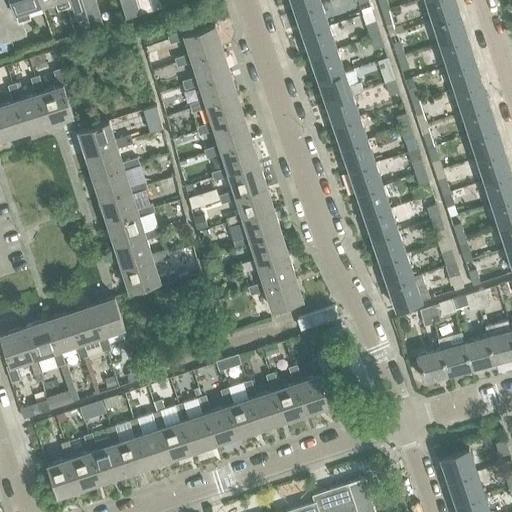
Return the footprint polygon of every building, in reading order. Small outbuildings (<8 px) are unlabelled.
[(10,0),(11,1),(0,4),(0,7),(10,39),(25,34),(21,19),(30,16),(27,7),(40,3),(39,0),(10,0)] [(39,0),(40,3),(50,0),(54,0),(57,8),(66,5),(75,34),(90,29),(90,28),(86,14),(82,3),(81,0),(39,0)] [(95,0),(90,0),(82,3),(86,14),(90,28),(103,24),(95,0)] [(152,9),(149,0),(136,0),(140,13),(152,9)] [(291,0),(295,11),(321,2),(319,0),(291,0)] [(377,0),(381,10),(389,7),(386,0),(377,0)] [(426,0),(432,19),(457,10),(454,0),(426,0)] [(295,11),(303,33),(328,25),(321,2),(295,11)] [(0,41),(10,39),(0,7),(0,41)] [(394,21),(389,7),(381,10),(386,24),(394,21)] [(432,19),(439,41),(465,33),(457,10),(432,19)] [(364,25),(368,38),(378,34),(374,21),(364,25)] [(185,38),(189,52),(191,57),(222,47),(214,23),(185,33),(184,29),(168,34),(171,43),(185,38)] [(303,33),(311,57),(336,48),(328,25),(303,33)] [(439,41),(447,64),(472,55),(465,33),(439,41)] [(383,46),(378,34),(368,38),(372,50),(383,46)] [(392,42),(396,55),(404,53),(399,39),(392,42)] [(192,61),(196,75),(198,80),(229,70),(222,47),(191,57),(189,52),(175,56),(178,66),(192,61)] [(311,57),(318,79),(343,70),(336,48),(311,57)] [(409,67),(404,53),(396,55),(401,70),(409,67)] [(447,64),(454,87),(480,79),(472,55),(447,64)] [(393,78),(386,56),(377,59),(384,81),(393,78)] [(58,84),(44,89),(39,90),(48,121),(72,113),(62,83),(68,82),(63,67),(54,70),(58,84)] [(318,79),(326,101),(351,93),(363,89),(360,80),(358,81),(353,67),(343,70),(318,79)] [(199,84),(204,97),(205,103),(236,93),(229,70),(198,80),(196,75),(182,79),(185,88),(199,84)] [(35,91),(21,96),(16,98),(26,128),(48,121),(39,90),(44,89),(40,75),(31,78),(35,91)] [(398,91),(393,79),(383,82),(388,95),(398,91)] [(454,87),(462,110),(487,102),(480,79),(454,87)] [(12,99),(0,102),(0,126),(3,135),(26,128),(16,98),(21,96),(16,83),(8,85),(12,99)] [(407,88),(411,101),(419,99),(415,85),(407,88)] [(207,107),(211,120),(212,125),(243,115),(236,93),(205,103),(204,97),(190,102),(192,111),(207,107)] [(326,101),(333,124),(359,116),(351,93),(326,101)] [(423,112),(419,99),(411,101),(416,115),(423,112)] [(462,110),(469,132),(494,124),(487,102),(462,110)] [(142,108),(149,132),(163,128),(156,104),(142,108)] [(394,116),(398,128),(409,125),(405,113),(394,116)] [(214,129),(218,144),(220,149),(251,139),(243,115),(212,125),(211,120),(197,124),(200,134),(214,129)] [(333,124),(341,147),(367,139),(359,116),(333,124)] [(77,129),(85,154),(114,144),(116,149),(117,148),(131,144),(128,134),(114,139),(107,119),(77,129)] [(469,132),(477,155),(502,147),(494,124),(469,132)] [(413,137),(409,125),(398,128),(402,141),(413,137)] [(422,134),(426,146),(434,144),(430,131),(422,134)] [(349,170),(375,162),(383,159),(376,138),(367,141),(367,139),(341,147),(349,170)] [(221,152),(226,166),(227,171),(258,161),(251,139),(220,149),(218,144),(204,148),(207,157),(221,152)] [(85,154),(92,176),(123,166),(124,171),(138,166),(135,157),(121,162),(117,148),(116,149),(114,144),(85,154)] [(439,159),(434,144),(426,146),(431,161),(439,159)] [(477,155),(484,178),(509,170),(502,147),(477,155)] [(409,162),(413,174),(424,170),(420,158),(409,162)] [(233,189),(233,190),(235,194),(266,184),(258,161),(227,171),(226,166),(211,171),(214,179),(229,175),(233,189)] [(349,170),(357,193),(382,184),(375,162),(349,170)] [(92,176),(100,199),(130,189),(132,193),(145,189),(142,179),(128,184),(124,171),(123,166),(92,176)] [(428,183),(424,170),(413,174),(417,187),(428,183)] [(484,178),(491,201),(511,194),(511,177),(509,170),(484,178)] [(437,179),(441,192),(449,189),(445,177),(437,179)] [(273,207),(266,184),(235,194),(233,190),(219,194),(222,203),(236,199),(240,212),(242,217),(273,207)] [(357,193),(364,215),(390,207),(382,184),(357,193)] [(192,207),(219,198),(216,187),(188,196),(192,207)] [(100,199),(107,221),(137,211),(136,207),(132,193),(130,189),(100,199)] [(454,204),(449,189),(441,192),(446,207),(454,204)] [(511,194),(491,201),(499,224),(511,220),(511,194)] [(107,221),(114,244),(144,235),(145,239),(146,239),(160,234),(157,226),(156,226),(152,212),(153,211),(150,203),(136,207),(137,211),(107,221)] [(372,238),(397,229),(409,225),(401,203),(390,207),(364,215),(372,238)] [(425,207),(429,219),(439,215),(435,204),(425,207)] [(280,229),(273,207),(242,217),(240,212),(226,216),(234,241),(249,236),(250,239),(280,229)] [(204,213),(192,216),(196,229),(208,226),(204,213)] [(444,229),(439,215),(429,219),(433,232),(444,229)] [(511,220),(499,224),(506,247),(511,245),(511,220)] [(452,225),(456,238),(464,236),(460,222),(452,225)] [(288,253),(280,229),(250,239),(255,257),(241,262),(242,267),(288,253)] [(372,238),(380,260),(405,252),(397,229),(372,238)] [(114,244),(122,267),(152,257),(153,262),(168,257),(165,247),(150,252),(146,239),(145,239),(144,235),(114,244)] [(468,249),(464,236),(456,238),(461,252),(468,249)] [(440,253),(443,264),(454,261),(450,249),(440,253)] [(380,260),(387,283),(413,275),(405,252),(380,260)] [(248,285),(249,290),(295,275),(288,253),(242,267),(244,271),(258,267),(263,280),(248,285)] [(158,275),(153,262),(152,257),(122,267),(129,289),(159,280),(160,284),(175,279),(172,270),(158,275)] [(458,274),(454,261),(443,264),(448,278),(458,274)] [(186,267),(176,270),(178,278),(179,278),(187,276),(189,275),(186,267)] [(467,271),(471,284),(480,281),(475,268),(467,271)] [(421,272),(413,275),(387,283),(395,306),(429,294),(421,272)] [(302,298),(295,275),(249,290),(251,294),(266,289),(271,307),(302,298)] [(483,287),(474,290),(478,307),(489,304),(483,287)] [(469,310),(478,307),(474,290),(464,293),(469,310)] [(112,295),(89,303),(99,334),(97,334),(103,350),(111,347),(106,332),(123,326),(112,295)] [(437,302),(428,305),(432,322),(442,319),(437,302)] [(83,339),(97,334),(99,334),(89,303),(67,310),(77,341),(74,342),(80,357),(88,355),(83,339)] [(424,325),(432,322),(428,305),(418,308),(424,325)] [(60,347),(74,342),(77,341),(67,310),(44,318),(55,349),(52,350),(57,365),(65,362),(60,347)] [(37,355),(52,350),(55,349),(44,318),(21,326),(32,356),(29,357),(34,373),(42,370),(37,355)] [(483,325),(485,334),(492,360),(511,355),(511,342),(508,328),(506,319),(483,325)] [(13,363),(29,357),(32,356),(21,326),(0,332),(0,339),(8,364),(5,365),(10,381),(18,378),(13,363)] [(485,334),(462,341),(469,367),(492,360),(485,334)] [(462,341),(439,347),(446,373),(469,367),(462,341)] [(276,343),(264,347),(266,355),(278,351),(279,350),(276,343)] [(424,379),(446,373),(439,347),(417,353),(424,379)] [(278,351),(266,355),(269,362),(281,357),(278,351)] [(319,357),(296,365),(301,379),(297,381),(307,411),(330,403),(320,373),(324,372),(319,357)] [(293,382),(279,387),(275,388),(285,418),(307,411),(297,381),(301,379),(296,365),(288,367),(293,382)] [(271,390),(256,394),(252,396),(262,426),(285,418),(275,388),(279,387),(274,372),(266,375),(271,390)] [(113,375),(104,378),(107,387),(116,384),(113,375)] [(251,380),(228,387),(233,402),(228,404),(238,434),(262,426),(252,396),(256,394),(251,380)] [(21,401),(24,414),(80,398),(77,386),(21,401)] [(216,441),(238,434),(228,404),(233,402),(228,387),(220,390),(224,405),(210,410),(206,411),(216,441)] [(117,393),(101,398),(105,408),(121,403),(117,393)] [(202,412),(187,417),(184,418),(193,449),(216,441),(206,411),(210,410),(205,395),(197,398),(202,412)] [(101,398),(94,401),(98,413),(106,411),(105,408),(101,398)] [(156,410),(159,409),(164,407),(161,398),(153,401),(156,410)] [(170,456),(193,449),(184,418),(187,417),(182,402),(159,410),(164,425),(160,426),(170,456)] [(148,464),(170,456),(160,426),(164,425),(159,410),(137,418),(141,432),(138,434),(148,464)] [(64,411),(56,414),(58,421),(66,418),(64,411)] [(126,471),(148,464),(138,434),(141,432),(137,418),(113,425),(118,440),(116,441),(126,471)] [(107,436),(94,440),(96,447),(92,449),(102,479),(126,471),(116,441),(118,440),(113,425),(105,428),(107,436)] [(80,486),(102,479),(92,449),(96,447),(94,440),(91,433),(83,435),(88,450),(73,455),(71,456),(80,486)] [(498,455),(508,452),(505,439),(494,442),(498,455)] [(56,494),(80,486),(71,456),(73,455),(68,440),(60,443),(65,458),(46,464),(56,494)] [(440,457),(447,479),(475,470),(468,448),(440,457)] [(511,469),(502,472),(506,485),(511,483),(511,469)] [(447,479),(455,502),(483,493),(475,470),(447,479)] [(377,511),(366,477),(311,495),(313,501),(280,511),(377,511)] [(455,502),(458,511),(488,511),(483,493),(455,502)]
